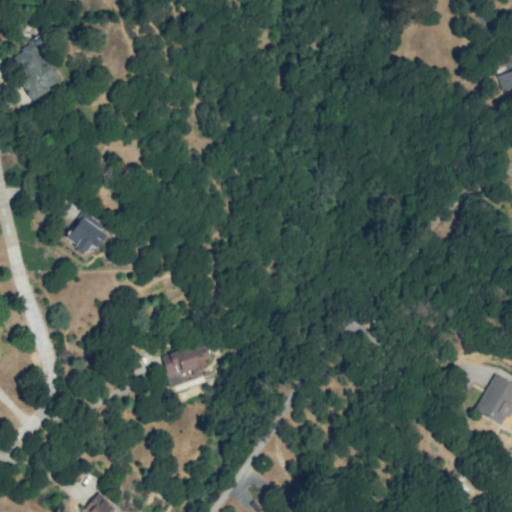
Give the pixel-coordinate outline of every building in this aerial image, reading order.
[(59,83),(38,50),(44,47),(38,38),(12,54),(27,78),(20,83),(31,101),(59,83)] [(511,86),(511,70),(497,73),(500,89),(511,86)] [(85,219),(87,216),(81,212),(63,237),(83,252),(89,244),(95,248),(105,234),(85,219)] [(160,357),(169,384),(207,371),(198,344),(160,357)] [(500,426),(511,405),(511,384),(493,373),(473,410),(500,426)] [(117,511),(97,493),(82,509),(84,511),(117,511)]
